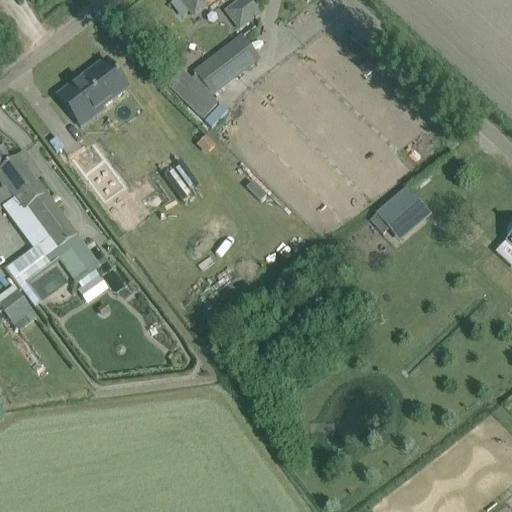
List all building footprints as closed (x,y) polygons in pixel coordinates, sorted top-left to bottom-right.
[(180,0),(192,16),(214,0),(180,0)] [(241,28),(258,16),(245,0),(242,0),(228,11),(241,28)] [(241,38),(193,74),(211,98),(260,62),(241,38)] [(80,79),(56,97),(73,119),(80,129),(103,112),(101,110),(128,91),(110,66),(85,85),(80,79)] [(122,134),(134,125),(122,107),(110,115),(122,134)] [(0,148),(0,185),(2,188),(0,189),(0,203),(4,209),(16,201),(24,212),(28,209),(46,196),(37,183),(18,157),(10,163),(0,148)] [(105,160),(83,177),(124,231),(146,215),(105,160)] [(407,190),(370,223),(381,236),(388,230),(394,237),(424,210),(407,190)] [(46,196),(28,209),(50,239),(37,248),(50,265),(57,260),(73,281),(97,264),(81,243),(60,215),(46,196)] [(50,265),(37,248),(34,251),(6,270),(34,308),(41,303),(26,283),(50,265)] [(98,276),(77,291),(87,305),(108,290),(98,276)] [(18,294),(0,306),(0,308),(18,333),(36,320),(18,294)]
